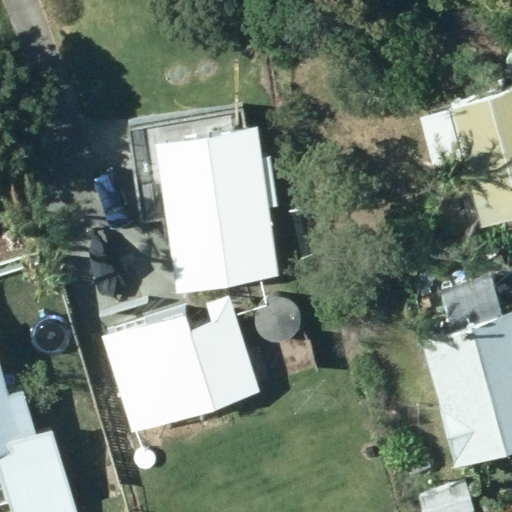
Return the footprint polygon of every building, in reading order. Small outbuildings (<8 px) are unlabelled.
[(469,188),(480,231),(511,222),(511,97),(451,113),(449,106),(429,110),(443,162),(453,159),(461,191),(469,188)] [(264,163),(260,133),(156,149),(156,151),(133,155),(136,175),(159,171),(161,186),(142,188),(146,222),(168,220),(179,297),(281,283),(270,209),(277,207),(271,161),(264,163)] [(511,452),(511,314),(504,317),(494,284),(446,298),(456,335),(418,346),(454,469),(511,452)] [(260,393),(231,300),(104,338),(133,432),(260,393)] [(0,492),(26,485),(20,462),(42,455),(23,397),(10,401),(0,369),(0,492)] [(473,511),(466,482),(418,496),(421,511),(473,511)] [(69,492),(73,511),(98,511),(92,486),(69,492)] [(319,511),(315,501),(289,511),(319,511)]
